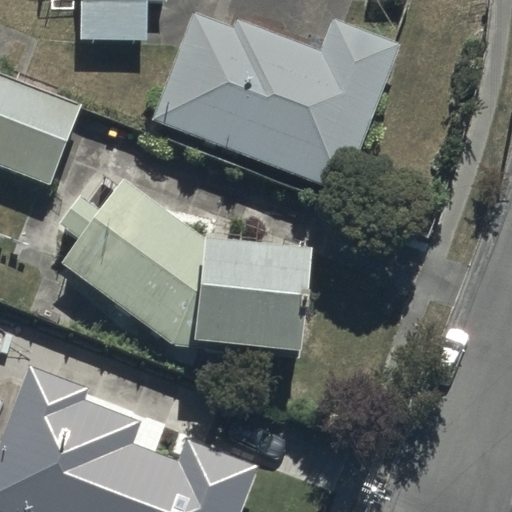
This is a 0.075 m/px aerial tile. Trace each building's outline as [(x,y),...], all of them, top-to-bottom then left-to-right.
[(82,0),(82,41),(146,41),(146,3),(167,3),(166,0),(82,0)] [(191,15),(152,121),(342,192),(399,41),(332,16),(318,53),(231,20),(228,29),(191,15)] [(82,107),(0,76),(0,168),(52,188),(82,107)] [(202,239),(124,180),(99,215),(76,198),(56,227),(78,243),(60,267),(175,347),(196,349),(196,355),(300,364),(310,248),(202,239)] [(28,365),(0,438),(0,511),(246,511),(263,469),(186,439),(177,463),(133,447),(142,424),(85,402),(90,389),(28,365)]
